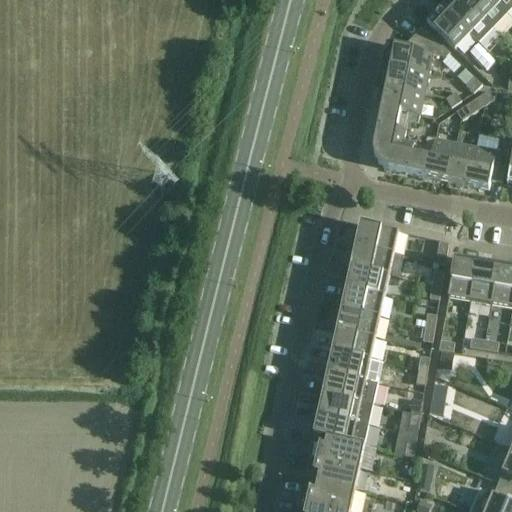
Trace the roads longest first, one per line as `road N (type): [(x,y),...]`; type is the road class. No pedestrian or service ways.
road 1 (secondary): [(161,511),(293,0)]
road 2 (residential): [(262,511),(328,217),(349,183)]
road 3 (residential): [(349,183),(349,146),(378,38),(415,0)]
road 4 (residential): [(511,217),(349,183)]
